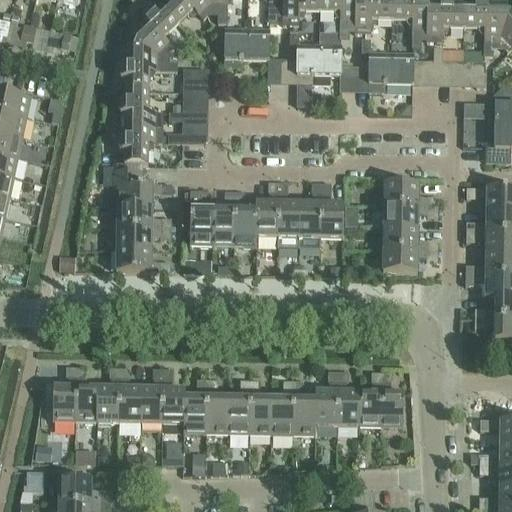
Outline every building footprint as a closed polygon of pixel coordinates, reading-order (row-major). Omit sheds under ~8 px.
[(79,0),(58,0),(57,5),(78,10),(79,0)] [(170,4),(162,12),(179,29),(190,19),(191,21),(195,21),(197,19),(204,25),(213,16),(207,0),(167,0),(167,1),(170,4)] [(207,0),(213,16),(218,16),(218,29),(227,29),(227,7),(230,7),(233,4),(233,2),(248,2),(248,0),(207,0)] [(248,0),(248,2),(263,2),(263,5),(266,8),(269,8),(268,30),(277,30),(277,17),(283,17),(284,17),(284,0),(248,0)] [(284,0),(284,17),(283,17),(283,31),(299,32),(299,23),(302,23),(304,20),(304,17),(320,17),(320,0),(284,0)] [(320,0),(320,17),(335,18),(335,20),(338,23),(340,23),(340,45),(349,45),(349,32),(355,32),(356,1),(357,1),(356,0),(320,0)] [(368,0),(369,2),(357,1),(356,1),(355,32),(355,39),(370,39),(371,30),(373,30),(376,28),(376,25),(392,25),(392,2),(381,2),(380,0),(368,0)] [(403,0),(403,2),(392,2),(392,25),(407,25),(407,28),(410,31),(412,31),(412,54),(421,54),(421,40),(427,41),(428,10),(429,3),(415,2),(415,0),(403,0)] [(441,10),(428,10),(427,41),(427,48),(442,48),(443,39),(445,39),(448,36),(448,34),(464,34),(464,10),(452,10),(453,5),(441,5),(441,10)] [(475,11),(464,10),(464,34),(479,34),(479,37),(482,40),(484,40),(484,62),(493,62),(493,49),(498,49),(510,20),(507,19),(507,11),(487,11),(487,6),(475,6),(475,11)] [(137,48),(135,51),(164,64),(174,54),(167,48),(169,46),(169,42),(168,40),(179,29),(162,12),(154,20),(151,17),(142,25),(145,29),(131,42),(137,48)] [(4,18),(2,28),(9,30),(11,20),(4,18)] [(13,20),(11,30),(17,31),(20,22),(13,20)] [(511,21),(510,20),(498,49),(507,59),(511,54),(511,21)] [(21,46),(27,47),(30,32),(24,31),(21,46)] [(37,33),(30,32),(27,47),(33,48),(37,33)] [(225,35),(225,75),(240,75),(241,67),(269,67),(269,65),(270,37),(225,35)] [(290,53),(297,52),(297,51),(298,51),(299,37),(290,37),(290,53)] [(61,54),(68,56),(71,41),(64,39),(61,54)] [(361,60),(369,61),(369,59),(370,59),(370,46),(361,45),(361,60)] [(164,64),(135,51),(134,55),(126,55),(126,74),(121,74),(121,86),(125,86),(125,97),(149,98),(149,83),(152,83),(155,80),(155,77),(177,78),(177,69),(164,69),(164,64)] [(341,52),(298,51),(297,51),(297,52),(296,90),(312,90),(312,82),(341,82),(341,52)] [(433,54),(433,68),(433,69),(442,69),(442,54),(433,54)] [(413,60),(370,59),(369,59),(369,61),(368,98),(384,99),(384,90),(413,91),(413,60)] [(485,69),(476,68),(476,93),(485,93),(485,69)] [(208,77),(184,76),(184,85),(208,86),(208,77)] [(504,91),(493,102),(493,103),(511,102),(511,93),(504,91)] [(0,96),(0,118),(26,124),(31,103),(0,96)] [(149,98),(125,97),(125,109),(120,109),(120,121),(125,121),(125,133),(163,134),(163,119),(154,119),(154,116),(151,113),(149,113),(149,98)] [(464,110),(464,120),(474,120),(475,110),(464,110)] [(511,110),(487,110),(486,125),(495,126),(494,154),(511,154),(511,110)] [(26,124),(0,118),(0,139),(22,144),(26,124)] [(169,119),(169,128),(184,128),(184,119),(169,119)] [(163,134),(125,133),(124,146),(120,146),(119,158),(124,158),(124,170),(148,170),(148,155),(150,155),(153,152),(153,149),(162,149),(163,134)] [(22,144),(0,139),(0,160),(18,164),(22,144)] [(169,141),(168,149),(184,150),(184,141),(169,141)] [(18,164),(0,160),(0,181),(13,184),(18,164)] [(172,201),(172,191),(160,190),(160,191),(152,191),(152,190),(142,190),(142,177),(114,177),(114,172),(103,172),(103,192),(117,192),(117,213),(152,213),(152,201),(172,201)] [(13,184),(0,181),(0,202),(9,204),(13,184)] [(269,209),(256,209),(255,209),(255,218),(256,218),(256,243),(257,243),(277,243),(278,189),(268,189),(268,200),(269,200),(269,209)] [(289,189),(278,189),(277,243),(299,244),(300,209),(287,209),(287,200),(289,200),(289,189)] [(313,209),(300,209),(299,244),(321,244),(321,190),(311,190),(311,200),(313,201),(313,209)] [(332,190),(321,190),(321,244),(343,245),(344,210),(330,210),(330,201),(331,201),(332,190)] [(384,190),(384,212),(438,213),(438,203),(427,203),(427,204),(418,204),(419,190),(384,190)] [(486,204),(486,217),(511,217),(511,194),(467,194),(466,205),(477,205),(477,204),(486,204)] [(191,197),(190,248),(190,252),(212,252),(213,218),(200,218),(200,209),(201,209),(201,198),(191,197)] [(226,218),(213,218),(212,252),(234,253),(235,198),(225,198),(225,209),(226,209),(226,218)] [(245,198),(235,198),(234,253),(257,253),(257,243),(256,243),(256,218),(255,218),(243,218),(244,209),(245,209),(245,198)] [(9,204),(0,202),(0,222),(5,224),(9,204)] [(438,213),(384,212),(383,234),(418,234),(418,222),(427,222),(427,223),(438,223),(438,213)] [(152,213),(117,213),(117,234),(171,235),(172,225),(161,225),(161,226),(152,226),(152,213)] [(511,217),(486,217),(486,230),(477,230),(477,228),(466,228),(466,238),(511,239),(511,217)] [(344,222),(343,233),(358,233),(358,222),(344,222)] [(171,235),(117,234),(117,256),(151,256),(151,243),(160,244),(160,245),(171,245),(171,235)] [(418,234),(383,234),(383,256),(438,256),(438,246),(426,246),(426,247),(418,247),(418,234)] [(511,239),(466,238),(466,248),(477,249),(477,247),(486,248),(486,260),(511,260),(511,239)] [(151,256),(117,256),(116,278),(171,279),(171,268),(160,268),(160,269),(151,269),(151,256)] [(438,256),(383,256),(383,278),(417,279),(417,265),(426,265),(426,266),(437,267),(438,256)] [(511,260),(486,260),(485,273),(476,273),(477,272),(465,271),(465,282),(511,282),(511,260)] [(511,282),(465,282),(465,292),(476,292),(476,291),(485,291),(485,305),(495,305),(495,304),(511,303),(511,282)] [(511,303),(495,304),(495,305),(495,317),(486,316),(486,315),(475,315),(475,325),(511,325),(511,303)] [(511,325),(475,325),(474,335),(486,335),(486,334),(494,334),(494,348),(511,348),(511,325)] [(53,428),(76,428),(77,374),(66,374),(66,385),(67,385),(67,394),(53,393),(53,428)] [(87,374),(77,374),(76,428),(97,429),(98,394),(86,394),(86,385),(87,385),(87,374)] [(110,394),(98,394),(97,429),(119,429),(120,375),(110,374),(109,385),(111,385),(110,394)] [(130,375),(120,375),(119,429),(140,429),(141,395),(128,394),(128,386),(130,386),(130,375)] [(154,395),(141,395),(140,429),(162,430),(163,375),(153,375),(152,386),(154,386),(154,395)] [(173,375),(163,375),(162,430),(184,430),(184,405),(185,405),(185,396),(171,395),(172,386),(173,386),(173,375)] [(329,398),(315,398),(315,408),(315,432),(337,433),(338,378),(328,378),(328,389),(329,389),(329,398)] [(348,378),(338,378),(337,433),(359,433),(359,399),(347,398),(347,390),(348,390),(348,378)] [(372,399),(360,399),(359,399),(359,433),(380,434),(381,379),(371,379),(371,390),(372,390),(372,399)] [(391,379),(381,379),(380,434),(403,434),(404,399),(390,399),(390,390),(391,390),(391,379)] [(198,406),(185,405),(184,405),(184,430),(183,440),(206,441),(207,386),(197,386),(197,397),(198,397),(198,406)] [(217,386),(207,386),(206,441),(228,441),(228,406),(216,406),(216,397),(217,397),(217,386)] [(241,407),(228,406),(228,441),(249,441),(250,387),(240,387),(240,398),(241,398),(241,407)] [(260,387),(250,387),(249,441),(271,442),(272,407),(259,407),(259,398),(260,398),(260,387)] [(284,407),(272,407),(271,442),(293,442),(293,387),(283,387),(283,398),(284,398),(284,407)] [(304,388),(293,387),(293,442),(315,442),(315,432),(315,408),(302,407),(302,399),(303,399),(304,388)] [(500,436),(500,449),(511,449),(511,426),(480,426),(480,437),(491,437),(491,436),(500,436)] [(511,449),(500,449),(499,462),(491,462),(491,461),(480,460),(479,470),(511,470),(511,449)] [(75,470),(75,461),(67,461),(67,470),(75,470)] [(248,469),(239,469),(239,479),(248,478),(248,469)] [(511,470),(479,470),(479,481),(490,481),(490,480),(499,480),(499,492),(511,492),(511,470)] [(192,472),(192,481),(205,482),(205,472),(192,472)] [(59,485),(59,510),(111,511),(111,501),(100,501),(100,502),(91,502),(91,485),(59,485)] [(511,511),(511,492),(499,492),(499,505),(490,505),(490,504),(479,504),(478,511),(511,511)]
